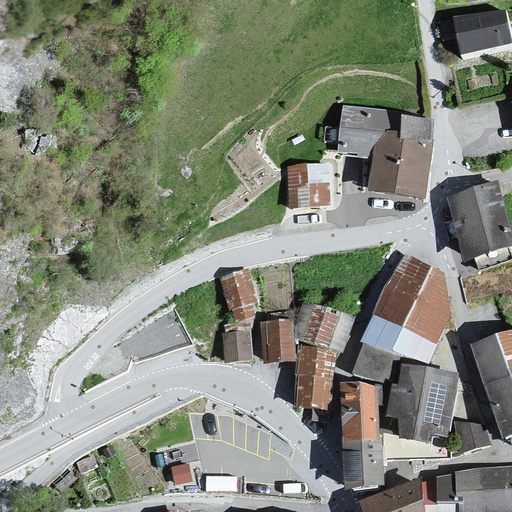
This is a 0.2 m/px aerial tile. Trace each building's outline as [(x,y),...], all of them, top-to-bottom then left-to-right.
[(511,32),(508,14),(456,20),(464,59),(511,48),(511,32)] [(433,117),(345,107),(340,152),(377,157),(373,191),(424,197),(433,117)] [(332,166),(289,168),(292,210),(334,207),(332,166)] [(511,240),(496,191),(458,203),(478,265),(511,254),(511,240)] [(364,343),(352,372),(380,384),(383,377),(389,380),(401,353),(426,364),(449,312),(441,271),(403,254),(388,289),(364,343)] [(244,270),(223,277),(236,321),(258,315),(244,270)] [(350,320),(309,307),(299,342),(340,354),(350,320)] [(292,321),(264,323),(268,364),(295,362),(292,321)] [(248,332),(226,334),(229,363),(251,361),(248,332)] [(511,336),(476,349),(508,439),(511,437),(511,336)] [(335,360),(302,356),(295,414),(328,418),(335,360)] [(394,383),(383,434),(383,461),(450,459),(449,433),(441,433),(454,371),(402,363),(396,383),(394,383)] [(371,385),(342,386),(344,440),(373,439),(371,385)] [(455,424),(463,454),(491,446),(485,427),(455,424)] [(377,443),(348,444),(350,488),(379,487),(377,443)] [(104,448),(109,456),(115,453),(110,445),(104,448)] [(77,464),(81,474),(98,467),(94,457),(77,464)] [(171,466),(175,483),(191,479),(188,463),(171,466)] [(511,511),(511,474),(461,479),(461,481),(461,511),(511,511)] [(442,486),(423,490),(425,511),(461,511),(461,481),(442,483),(442,486)] [(423,484),(365,504),(368,511),(425,511),(423,490),(423,484)]
